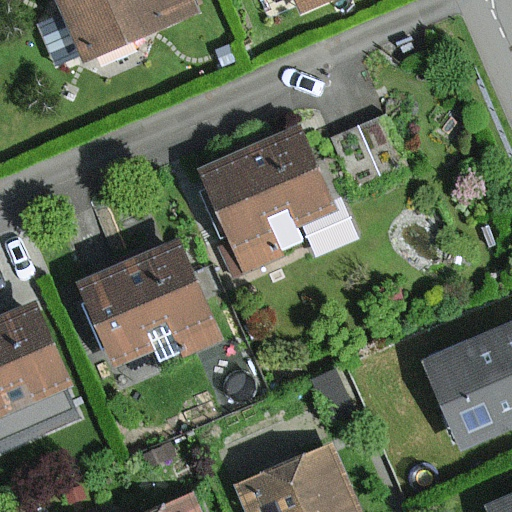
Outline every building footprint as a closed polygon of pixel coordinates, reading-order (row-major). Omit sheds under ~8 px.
[(186,0),(56,0),(82,56),(190,9),(186,0)] [(293,0),(303,22),(352,0),(293,0)] [(303,133),(204,177),(232,242),(221,247),(232,274),(279,253),(262,214),(287,202),(297,224),(335,207),(303,133)] [(179,245),(84,286),(117,362),(150,348),(144,333),(171,322),(183,349),(218,335),(179,245)] [(35,309),(0,323),(0,412),(67,384),(35,309)] [(511,327),(425,363),(443,405),(447,414),(460,445),(511,423),(511,327)] [(360,511),(330,446),(239,486),(251,511),(360,511)] [(202,511),(196,496),(159,511),(202,511)] [(511,511),(511,496),(488,506),(490,511),(511,511)]
